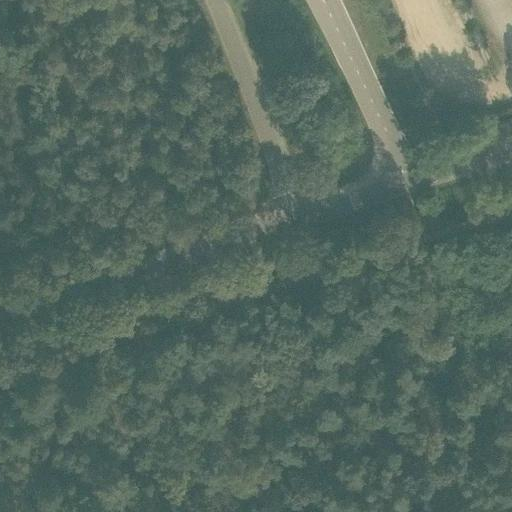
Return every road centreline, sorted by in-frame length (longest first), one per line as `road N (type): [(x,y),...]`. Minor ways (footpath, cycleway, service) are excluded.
road 1 (tertiary): [(0,315),(297,216)]
road 2 (unclassified): [(297,216),(216,0)]
road 3 (tertiary): [(297,216),(511,150)]
